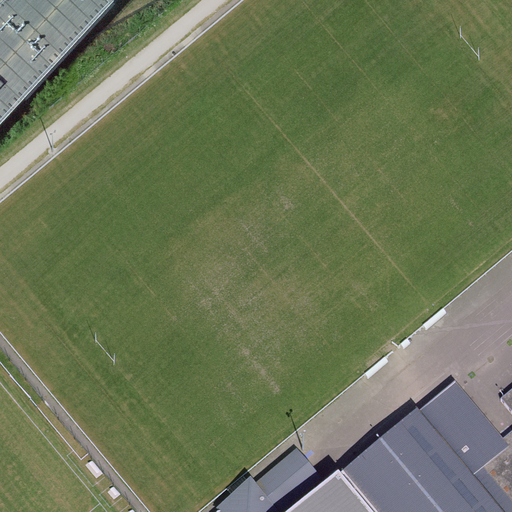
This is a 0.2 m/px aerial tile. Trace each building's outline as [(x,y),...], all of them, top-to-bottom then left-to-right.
[(0,0),(0,117),(108,0),(0,0)] [(374,511),(486,511),(412,422),(456,387),(454,384),(345,476),(374,511)] [(511,511),(511,390),(501,400),(511,412),(511,431),(500,441),(456,387),(412,422),(486,511),(511,511)] [(221,511),(287,511),(318,486),(319,485),(294,456),(252,492),(249,489),(234,502),(221,511)] [(374,511),(345,476),(301,511),(374,511)] [(234,502),(249,489),(241,479),(226,492),(232,499),(234,502)]
